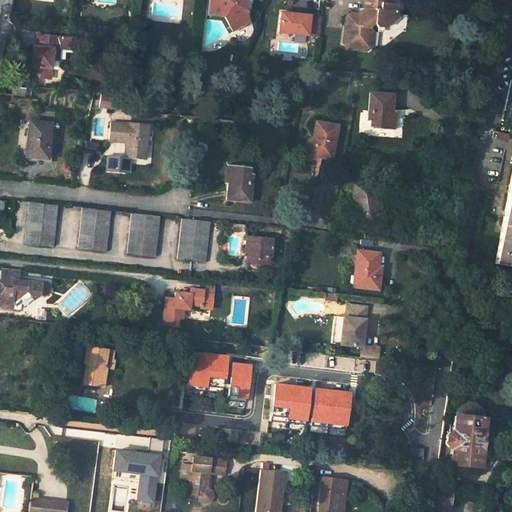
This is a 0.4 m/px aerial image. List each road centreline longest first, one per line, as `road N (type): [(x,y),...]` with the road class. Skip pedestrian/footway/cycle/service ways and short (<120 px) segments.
road 1 (residential): [(510,0),(456,286),(425,511)]
road 2 (unknown): [(0,412),(68,422),(201,423),(246,409),(276,370),(333,366)]
road 3 (unknown): [(0,252),(206,276)]
road 4 (residential): [(0,191),(178,210)]
road 5 (unknown): [(178,210),(310,222)]
